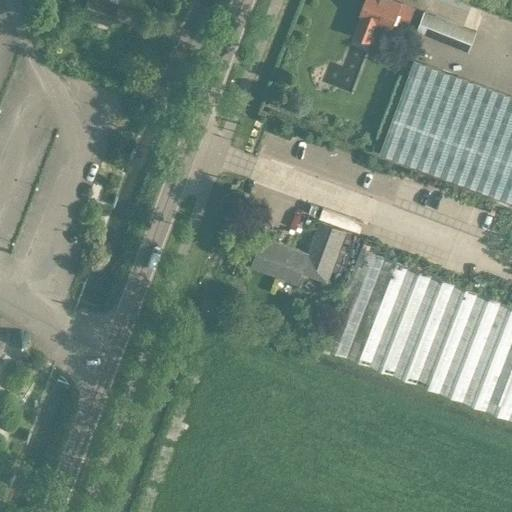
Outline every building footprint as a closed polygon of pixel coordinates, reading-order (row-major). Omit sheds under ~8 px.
[(111,30),(115,20),(120,9),(98,0),(90,0),(83,19),(111,30)] [(363,17),(356,36),(373,43),(380,24),(392,29),(397,17),(410,23),(415,10),(388,0),(366,0),(360,16),(363,17)] [(419,33),(456,47),(470,52),(476,33),(425,15),(419,33)] [(511,97),(414,62),(380,154),(511,202),(511,97)] [(279,109),(282,99),(273,96),(269,105),(279,109)] [(290,124),(264,120),(260,145),(286,149),(290,124)] [(348,233),(321,223),(309,255),(264,238),(253,267),(298,283),(302,272),(329,282),(348,233)] [(324,352),(511,422),(511,305),(362,249),(324,352)] [(0,332),(0,357),(1,357),(9,336),(0,332)]
